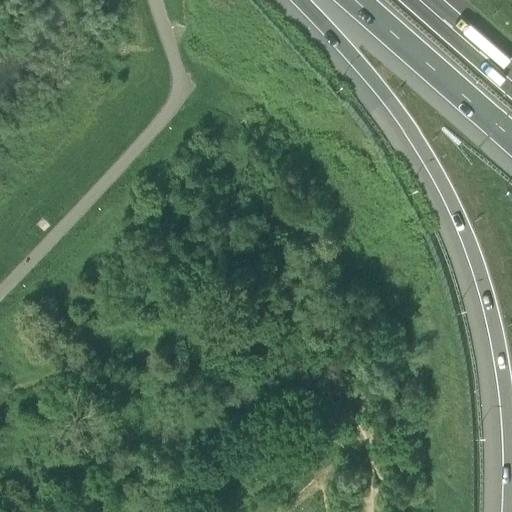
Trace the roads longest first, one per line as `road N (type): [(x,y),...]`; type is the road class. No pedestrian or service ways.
road 1 (motorway): [(296,0),(404,120),(468,238),(510,417),(507,511)]
road 2 (motorway): [(358,0),(511,137)]
road 3 (motorway): [(511,82),(419,0)]
